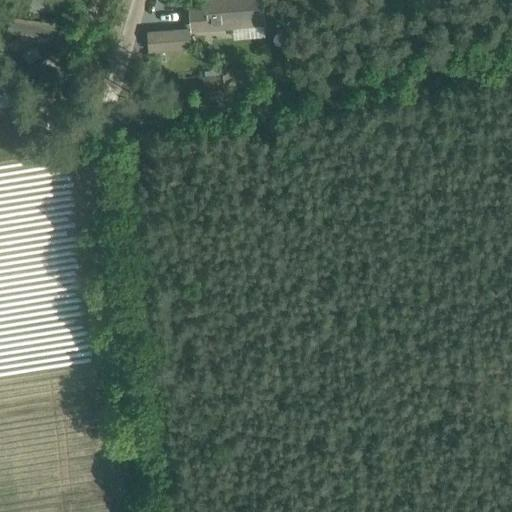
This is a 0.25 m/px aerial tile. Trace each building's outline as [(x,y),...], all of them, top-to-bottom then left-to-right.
[(62,0),(23,0),(22,8),(64,14),(66,0),(62,0)] [(207,0),(208,8),(190,10),(190,21),(209,19),(209,28),(263,23),(261,0),(207,0)] [(12,18),(10,34),(56,40),(56,38),(63,39),(65,27),(58,26),(58,24),(12,18)] [(188,29),(154,32),(155,50),(190,47),(188,29)] [(222,76),(204,77),(205,89),(223,88),(222,76)] [(0,108),(14,108),(13,91),(0,91),(0,108)]
